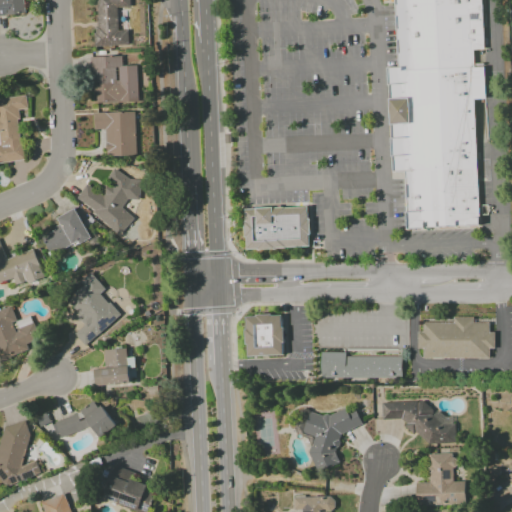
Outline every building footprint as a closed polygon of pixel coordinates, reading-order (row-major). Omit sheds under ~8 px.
[(0,0),(0,16),(25,13),(23,0),(0,0)] [(95,47),(95,38),(99,38),(99,0),(130,0),(131,8),(119,8),(120,32),(128,32),(128,46),(95,47)] [(398,71),(395,0),(481,0),(483,50),(473,50),(473,67),(398,71)] [(136,65),(121,66),(121,56),(90,57),(92,94),(95,93),(95,103),(137,102),(136,65)] [(398,71),(389,71),(393,173),(405,172),(477,169),(474,101),(486,100),(485,67),(473,67),(398,71)] [(0,162),(23,160),(17,110),(27,109),(26,96),(0,98),(0,162)] [(95,114),(135,113),(137,157),(108,158),(107,130),(96,130),(95,114)] [(74,203),(123,232),(132,216),(121,209),(128,197),(134,200),(143,186),(113,169),(99,193),(85,185),(74,203)] [(405,172),(407,230),(479,226),(477,169),(405,172)] [(245,211),(308,208),(309,247),(247,250),(245,211)] [(56,217),(60,227),(41,235),(50,255),(89,238),(76,209),(56,217)] [(0,282),(13,279),(15,286),(42,277),(33,250),(5,258),(0,242),(0,282)] [(119,315),(100,293),(105,289),(93,276),(64,302),(84,325),(74,334),(84,346),(119,315)] [(0,309),(0,359),(1,362),(33,348),(26,333),(27,333),(22,322),(18,324),(10,306),(0,309)] [(281,316),(282,327),(283,327),(284,342),(282,342),(283,355),(248,357),(247,344),(246,344),(245,330),(247,330),(246,317),(257,317),(256,315),(271,315),(271,316),(281,316)] [(488,359),(488,348),(493,348),(493,332),(488,332),(488,323),(472,323),(472,318),(453,318),(453,323),(422,323),(422,332),(417,332),(417,349),(422,349),(422,359),(488,359)] [(94,387),(129,383),(125,348),(103,351),(105,367),(92,369),(94,387)] [(320,378),(401,378),(402,357),(345,356),(345,352),(321,352),(320,378)] [(381,420),(403,419),(404,432),(422,431),(423,444),(455,443),(455,415),(425,415),(424,401),(381,402),(381,420)] [(60,438),(92,427),(95,436),(111,430),(101,403),(53,421),(60,438)] [(309,411),(303,433),(313,436),(308,453),(316,473),(340,463),(336,453),(341,433),(361,425),(355,408),(349,407),(325,416),(309,411)] [(0,438),(0,483),(1,487),(40,476),(36,461),(22,465),(29,435),(25,420),(3,426),(0,438)] [(415,483),(415,505),(465,504),(465,482),(454,482),(453,454),(428,454),(428,483),(415,483)] [(103,501),(142,511),(147,511),(155,487),(130,481),(133,472),(113,466),(103,501)] [(70,511),(64,494),(40,502),(43,511),(70,511)] [(325,511),(326,511),(334,511),(334,497),(293,497),(293,510),(301,510),(301,511),(325,511)]
